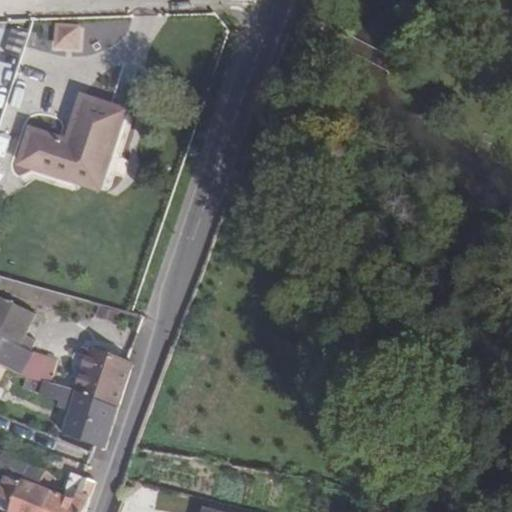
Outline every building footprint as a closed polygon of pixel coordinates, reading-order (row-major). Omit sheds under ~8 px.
[(67,142),(50,137),(39,172),(73,181),(77,166),(96,172),(104,146),(111,148),(123,112),(82,99),(67,142)] [(0,144),(16,149),(24,117),(5,112),(0,131),(0,144)] [(73,181),(98,189),(111,148),(104,146),(96,172),(77,166),(73,181)] [(16,376),(33,340),(23,335),(34,315),(0,298),(0,367),(11,373),(16,376)] [(115,322),(119,311),(103,307),(99,316),(115,322)] [(53,361),(33,340),(16,376),(44,385),(53,361)] [(90,349),(76,394),(118,408),(132,365),(90,349)] [(64,433),(105,449),(118,408),(76,394),(63,390),(61,398),(74,402),(64,433)] [(44,511),(49,490),(39,486),(44,471),(2,453),(0,457),(0,473),(6,477),(0,491),(0,497),(13,503),(9,511),(44,511)] [(44,511),(84,511),(90,496),(84,493),(88,481),(82,479),(75,500),(64,495),(49,490),(44,511)]
